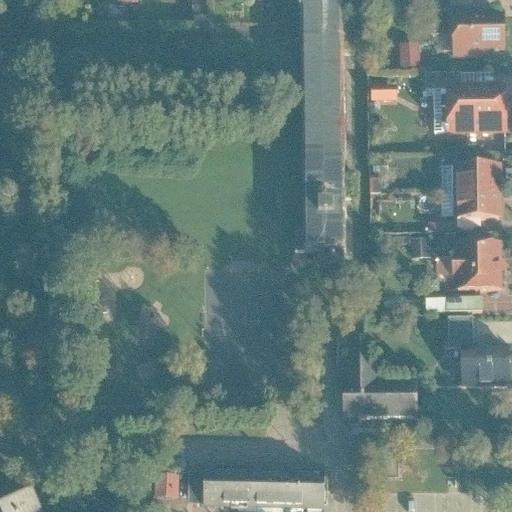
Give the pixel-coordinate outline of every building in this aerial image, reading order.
[(284,0),(264,0),(265,8),(285,8),(284,0)] [(308,0),(311,256),(351,256),(349,0),(308,0)] [(209,1),(196,1),(196,19),(209,19),(209,1)] [(103,9),(104,24),(121,23),(121,8),(103,9)] [(485,12),(455,12),(456,61),(487,60),(487,54),(508,54),(508,16),(485,17),(485,12)] [(423,45),(404,46),(405,70),(424,69),(423,45)] [(464,92),(463,76),(428,76),(428,93),(451,92),(464,92)] [(401,88),(375,88),(375,104),(401,103),(401,88)] [(511,137),(511,108),(511,92),(464,92),(451,92),(451,139),(511,137)] [(26,157),(0,156),(0,181),(26,182),(26,157)] [(505,195),(505,169),(445,169),(445,195),(458,195),(505,195)] [(505,221),(505,195),(458,195),(458,222),(462,222),(487,222),(505,221)] [(399,201),(382,202),(383,222),(400,221),(399,201)] [(487,222),(462,222),(462,235),(487,234),(487,222)] [(433,242),(415,243),(416,262),(434,262),(433,242)] [(506,294),(505,247),(457,248),(457,262),(455,262),(456,282),(457,282),(458,294),(506,294)] [(484,315),(484,302),(449,303),(450,316),(484,315)] [(451,353),(466,353),(475,353),(475,321),(451,321),(451,353)] [(370,342),(340,343),(341,376),(347,376),(347,422),(422,422),(422,384),(383,384),(383,372),(371,372),(370,342)] [(511,352),(475,353),(466,353),(466,392),(511,391),(511,352)] [(158,476),(158,500),(182,501),(183,477),(158,476)] [(207,509),(208,478),(191,477),(191,509),(207,509)] [(327,511),(328,479),(208,478),(207,509),(207,511),(327,511)] [(42,511),(34,493),(0,508),(0,511),(42,511)]
